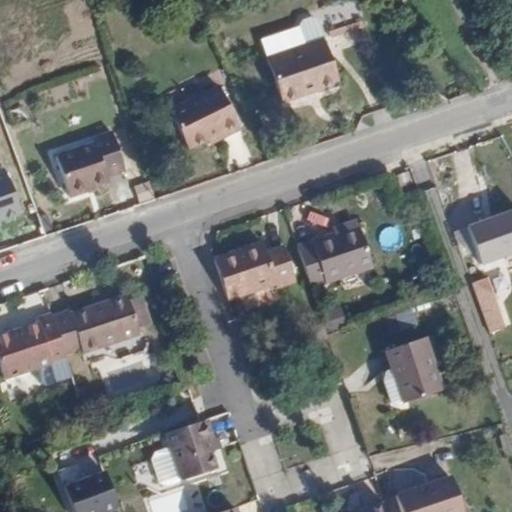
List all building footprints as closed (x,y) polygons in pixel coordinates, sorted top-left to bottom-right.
[(360,15),(328,25),(333,40),(365,30),(360,15)] [(261,41),(267,59),(324,40),(324,39),(318,22),(311,18),(302,22),(299,29),(261,41)] [(324,40),(267,59),(280,99),(316,86),(318,91),(340,84),(324,40)] [(189,150),(208,141),(222,132),(225,138),(241,130),(220,86),(170,111),(189,150)] [(316,86),(280,99),(282,103),(318,91),(316,86)] [(125,170),(112,132),(92,139),(94,144),(56,156),(70,197),(95,189),(94,186),(108,181),(107,177),(125,170)] [(222,132),(208,141),(210,145),(225,138),(222,132)] [(409,172),(397,176),(401,188),(413,184),(409,172)] [(511,210),(467,227),(481,265),(511,253),(511,210)] [(334,228),(336,233),(359,226),(357,221),(334,228)] [(336,233),(298,246),(312,287),(373,268),(359,226),(336,233)] [(262,243),(214,260),(228,300),(275,285),(278,289),(296,283),(286,254),(269,259),(267,252),(262,243)] [(269,259),(286,254),(284,247),(267,252),(269,259)] [(487,278),(472,283),(490,333),(505,328),(487,278)] [(127,296),(101,305),(102,309),(129,301),(127,296)] [(129,301),(138,329),(151,325),(142,298),(129,301)] [(52,316),(65,355),(83,350),(84,353),(139,334),(138,329),(129,301),(102,309),(101,305),(72,314),(70,311),(52,316)] [(52,316),(51,314),(35,320),(37,324),(0,335),(0,365),(5,380),(7,379),(27,372),(37,369),(42,384),(47,386),(72,377),(65,355),(52,316)] [(386,351),(395,377),(400,376),(409,402),(441,391),(425,339),(386,351)] [(400,376),(395,377),(403,404),(409,402),(400,376)] [(175,430),(165,434),(170,448),(181,481),(216,470),(210,453),(217,450),(213,439),(208,420),(175,430)] [(181,481),(170,448),(155,453),(151,459),(159,483),(165,486),(181,481)] [(106,511),(119,507),(106,472),(65,487),(74,511),(106,511)] [(463,511),(452,477),(397,495),(402,511),(463,511)] [(389,511),(386,502),(370,509),(371,511),(368,511),(357,511),(357,509),(346,511),(389,511)]
